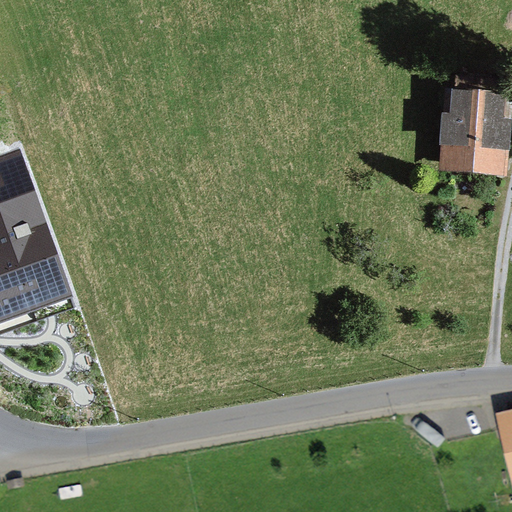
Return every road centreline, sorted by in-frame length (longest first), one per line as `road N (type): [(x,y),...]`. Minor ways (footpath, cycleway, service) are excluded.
road 1 (unclassified): [(0,446),(54,454),(511,382)]
road 2 (track): [(511,201),(494,383)]
